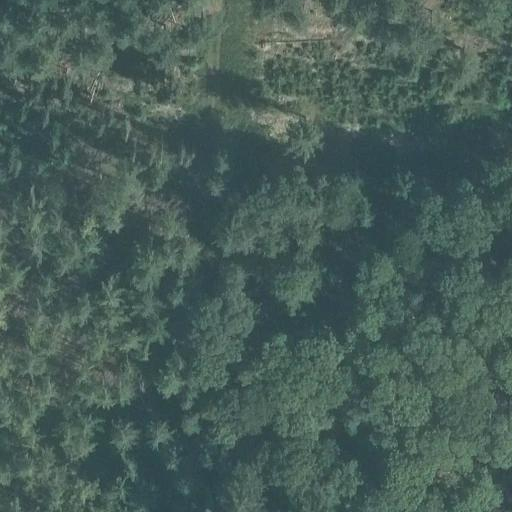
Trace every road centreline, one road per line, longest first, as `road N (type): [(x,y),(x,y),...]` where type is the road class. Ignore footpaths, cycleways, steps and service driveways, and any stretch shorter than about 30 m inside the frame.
road 1 (track): [(215,0),(201,511)]
road 2 (track): [(209,179),(0,176)]
